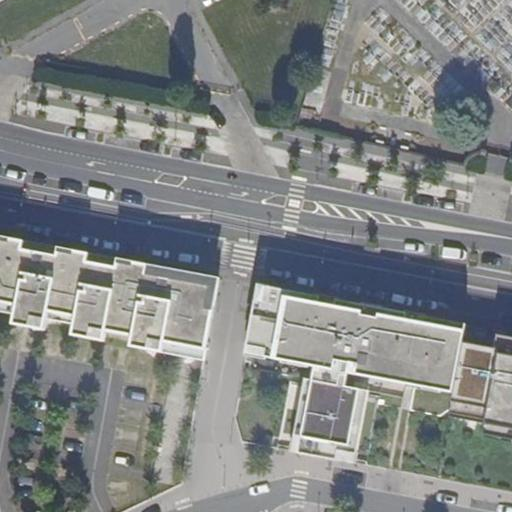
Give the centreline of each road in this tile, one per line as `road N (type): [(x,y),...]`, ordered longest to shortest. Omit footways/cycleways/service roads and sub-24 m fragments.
road 1 (residential): [(0,210),(511,307)]
road 2 (secondary): [(511,239),(0,143)]
road 3 (residential): [(236,502),(297,488),(419,511)]
